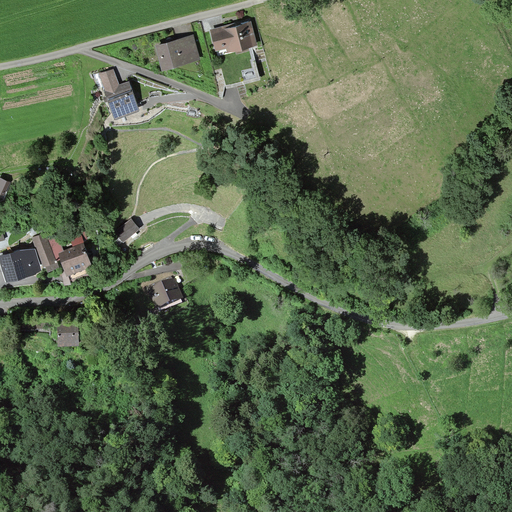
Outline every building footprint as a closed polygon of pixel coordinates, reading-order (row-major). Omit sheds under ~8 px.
[(249,19),(207,28),(214,57),(256,48),(249,19)] [(191,35),(156,43),(162,68),(197,61),(191,35)] [(97,73),(111,120),(137,111),(127,79),(117,82),(113,68),(97,73)] [(0,193),(4,196),(10,182),(0,177),(0,193)] [(130,219),(117,231),(124,239),(138,227),(130,219)] [(69,234),(73,243),(84,239),(80,230),(69,234)] [(44,232),(33,237),(43,260),(64,251),(57,233),(47,238),(44,232)] [(32,246),(0,256),(7,279),(39,269),(32,246)] [(61,256),(66,270),(91,261),(86,247),(61,256)] [(175,281),(152,291),(157,305),(181,296),(175,281)] [(20,317),(20,327),(35,327),(34,317),(20,317)] [(59,321),(60,339),(77,338),(76,321),(59,321)]
